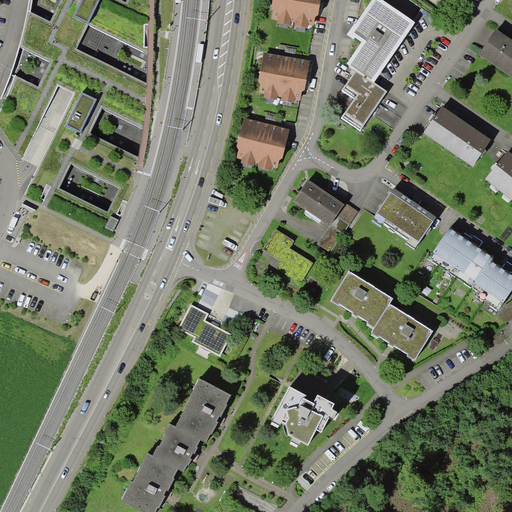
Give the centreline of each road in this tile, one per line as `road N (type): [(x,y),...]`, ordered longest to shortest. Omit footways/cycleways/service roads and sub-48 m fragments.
road 1 (primary): [(166,257),(34,511)]
road 2 (residential): [(304,152),(352,175),(375,167),(484,12)]
road 3 (residential): [(224,281),(344,346),(400,415)]
road 4 (primary): [(217,101),(166,257)]
road 5 (residential): [(338,0),(319,117),(304,152)]
road 6 (residential): [(304,152),(224,281)]
road 7 (residential): [(297,511),(400,415)]
road 8 (residential): [(400,415),(511,344)]
